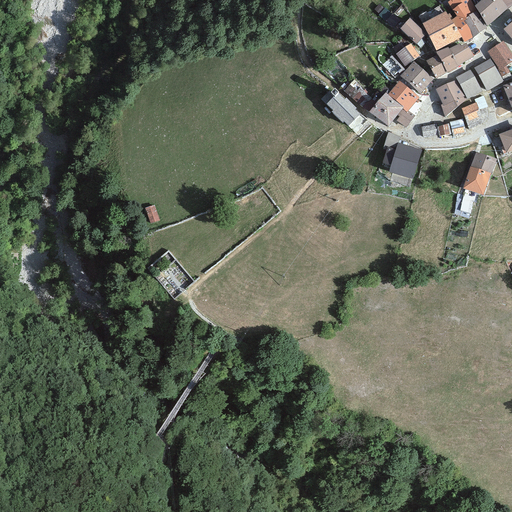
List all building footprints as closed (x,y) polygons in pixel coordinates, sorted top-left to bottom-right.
[(462,6),(464,10),(470,6),(466,0),(454,0),(444,6),(449,14),(451,13),(462,6)] [(511,0),(487,0),(472,11),(486,30),(511,7),(511,0)] [(459,18),(461,22),(469,17),(464,10),(462,6),(451,13),(456,21),(459,18)] [(424,39),(436,59),(461,45),(455,34),(449,25),(444,15),(419,29),(424,39)] [(461,22),(465,27),(473,40),(481,35),(469,17),(461,22)] [(449,25),(455,34),(465,27),(461,22),(459,18),(456,21),(449,25)] [(398,33),(415,49),(424,39),(407,23),(398,33)] [(511,26),(502,34),(504,36),(511,43),(511,26)] [(436,59),(446,76),(470,62),(461,45),(436,59)] [(408,47),(394,57),(404,70),(418,60),(408,47)] [(490,64),(495,73),(505,69),(511,64),(511,60),(502,47),(486,57),(490,64)] [(446,76),(436,59),(425,65),(435,82),(446,76)] [(472,72),(485,94),(503,86),(501,84),(495,73),(490,64),(472,72)] [(400,78),(418,95),(430,84),(413,67),(400,78)] [(510,80),(505,69),(495,73),(501,84),(510,80)] [(452,84),(464,106),(479,97),(468,75),(452,84)] [(344,88),(358,103),(369,92),(355,78),(344,88)] [(393,108),(404,115),(416,98),(392,80),(381,95),(393,108)] [(452,84),(434,93),(445,115),(464,106),(452,84)] [(314,99),(341,126),(349,119),(354,111),(332,88),(329,91),(325,87),(314,99)] [(511,87),(503,91),(511,117),(511,116),(511,87)] [(378,92),(363,107),(382,121),(384,118),(393,108),(381,95),(378,92)] [(460,112),(465,125),(481,119),(476,106),(460,112)] [(404,115),(393,108),(384,118),(397,126),(404,115)] [(439,129),(442,138),(463,131),(459,121),(439,129)] [(434,129),(419,130),(420,140),(435,139),(434,129)] [(375,144),(387,148),(388,142),(391,143),(392,139),(378,134),(375,144)] [(511,134),(500,139),(506,157),(511,155),(511,134)] [(402,176),(411,149),(391,143),(388,142),(387,148),(380,169),(402,176)] [(490,161),(467,154),(463,168),(481,173),(486,174),(490,161)] [(481,173),(463,168),(458,188),(475,193),(481,173)] [(462,210),(473,212),(475,195),(464,193),(462,210)] [(459,194),(455,213),(470,217),(471,213),(460,210),(464,195),(459,194)] [(156,204),(146,206),(151,223),(161,220),(156,204)]
